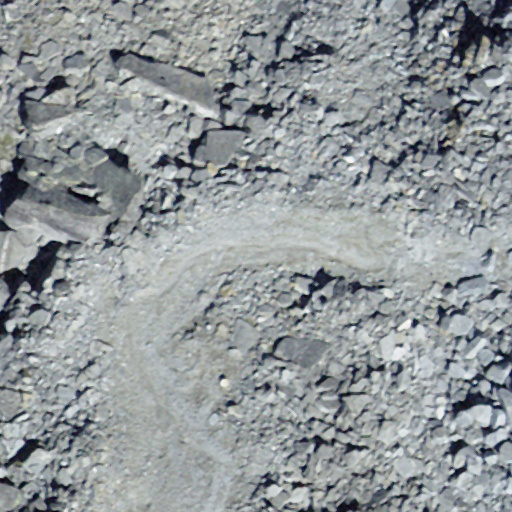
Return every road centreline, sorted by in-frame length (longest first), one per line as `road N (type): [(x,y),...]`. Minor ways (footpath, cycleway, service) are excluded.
road 1 (track): [(195,303),(266,237),(432,278),(511,254)]
road 2 (track): [(195,303),(151,511)]
